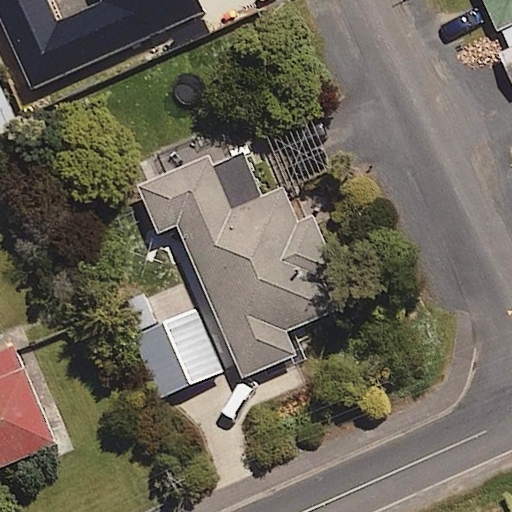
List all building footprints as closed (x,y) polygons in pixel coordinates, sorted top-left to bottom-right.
[(511,0),(485,0),(508,50),(495,56),(511,92),(511,0)] [(0,136),(19,129),(0,85),(0,136)] [(233,212),(210,158),(136,189),(156,235),(179,226),(243,378),(296,356),(287,333),(336,312),(321,277),(336,271),(313,217),(299,223),(285,190),(233,212)] [(222,374),(186,282),(124,307),(160,399),(222,374)] [(0,355),(0,469),(54,447),(15,350),(0,355)]
